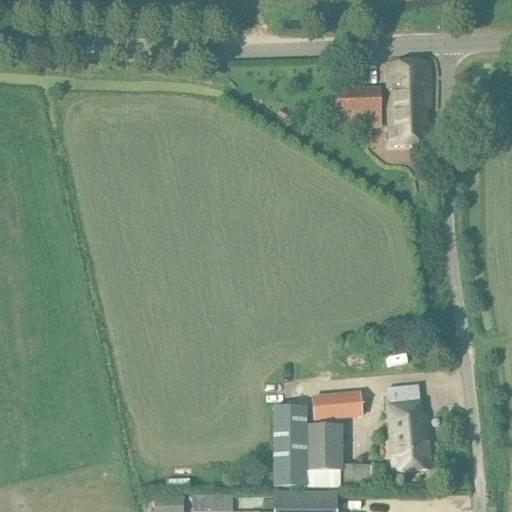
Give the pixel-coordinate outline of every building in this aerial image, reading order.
[(386,64),(389,147),(432,146),(431,123),(426,124),(425,109),(430,109),(429,63),(386,64)] [(338,94),(340,119),(380,116),(378,92),(338,94)] [(386,408),(392,474),(431,470),(426,416),(420,416),(419,404),(418,387),(385,390),(387,408),(386,408)] [(362,401),(315,402),(316,423),(363,423),(362,401)] [(306,409),(272,410),(272,489),(306,489),(306,409)] [(154,494),(154,511),(183,511),(183,494),(154,494)] [(337,511),(337,494),(274,494),(274,511),(337,511)] [(234,495),(207,495),(207,511),(234,511),(234,495)] [(191,511),(204,511),(205,498),(191,498),(191,511)]
